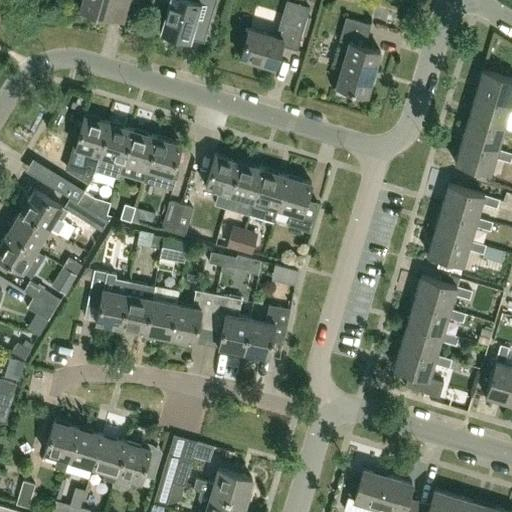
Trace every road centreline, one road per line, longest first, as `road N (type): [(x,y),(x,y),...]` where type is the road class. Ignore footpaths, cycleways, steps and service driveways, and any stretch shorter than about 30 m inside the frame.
road 1 (residential): [(0,110),(35,69),(75,60),(379,152)]
road 2 (residential): [(322,435),(68,364)]
road 3 (residential): [(332,402),(319,365),(379,152)]
road 4 (residential): [(511,458),(332,402)]
road 5 (residential): [(379,152),(408,137),(451,0)]
